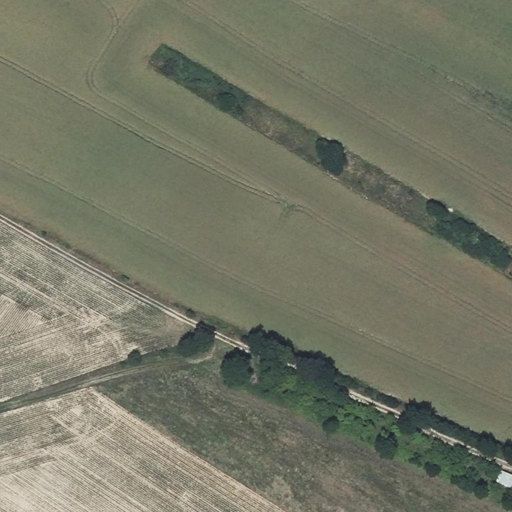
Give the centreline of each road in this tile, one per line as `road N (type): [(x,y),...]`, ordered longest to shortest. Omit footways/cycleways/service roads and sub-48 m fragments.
road 1 (track): [(0,404),(143,362),(245,345),(0,215)]
road 2 (track): [(245,345),(511,466)]
